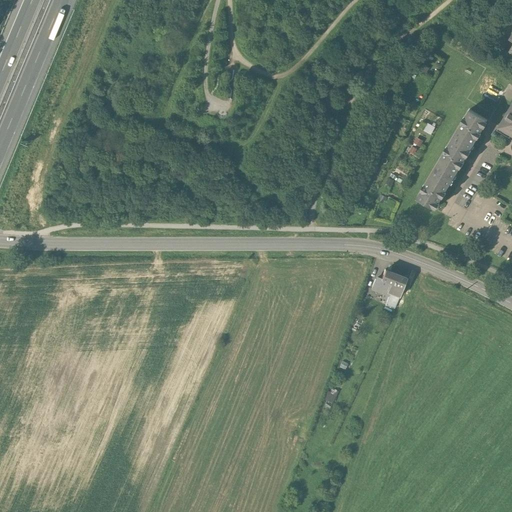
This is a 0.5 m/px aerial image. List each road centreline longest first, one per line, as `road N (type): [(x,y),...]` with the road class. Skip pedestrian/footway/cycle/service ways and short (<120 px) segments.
road 1 (tertiary): [(0,242),(360,246),(415,260),(511,304)]
road 2 (track): [(230,0),(234,57),(281,81),(359,0)]
road 3 (motorway): [(0,150),(66,0)]
